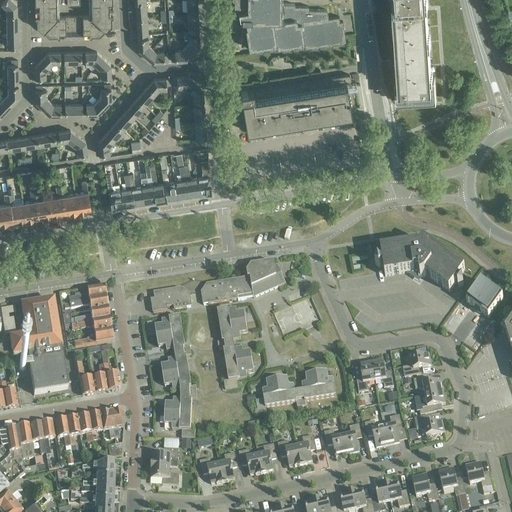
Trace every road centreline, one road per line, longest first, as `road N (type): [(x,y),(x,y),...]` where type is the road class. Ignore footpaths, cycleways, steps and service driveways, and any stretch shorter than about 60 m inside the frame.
road 1 (residential): [(129,501),(202,506),(456,445)]
road 2 (residential): [(456,445),(461,385),(444,345),(429,336),(355,345),(313,241)]
road 3 (residential): [(390,178),(360,0)]
road 4 (residential): [(390,178),(221,204)]
road 5 (residential): [(212,82),(192,68),(150,71),(126,51),(124,0)]
road 6 (residential): [(0,420),(133,398)]
road 7 (residential): [(133,398),(112,275)]
road 8 (residential): [(221,204),(212,82)]
